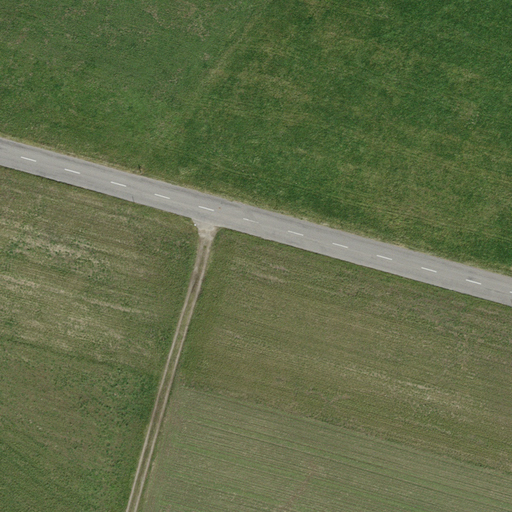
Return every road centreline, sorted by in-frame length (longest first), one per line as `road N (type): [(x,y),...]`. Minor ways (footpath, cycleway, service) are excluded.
road 1 (unclassified): [(511,292),(0,152)]
road 2 (track): [(216,211),(133,511)]
